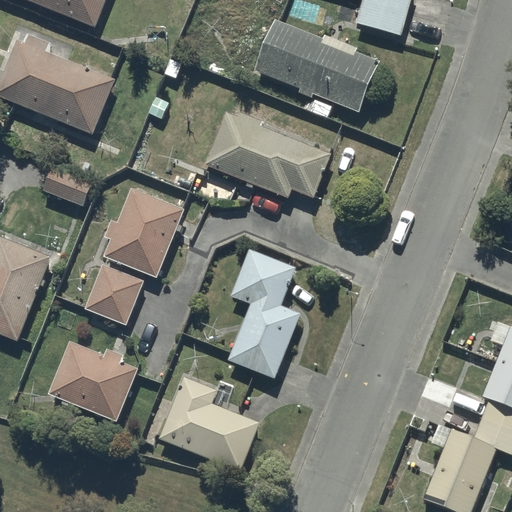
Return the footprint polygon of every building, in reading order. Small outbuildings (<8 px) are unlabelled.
[(9,0),(95,34),(108,0),(9,0)] [(367,0),(358,30),(400,44),(414,0),(367,0)] [(276,25),(255,77),(300,96),(299,99),(311,104),(313,101),(316,102),(310,116),(328,123),(333,109),(359,120),(380,68),(357,59),(355,64),(322,51),(324,45),(276,25)] [(18,47),(0,90),(0,103),(93,144),(117,88),(49,59),(53,49),(30,39),(25,50),(18,47)] [(239,122),(227,118),(206,172),(288,205),(292,197),(314,205),(332,160),(261,132),(264,126),(241,117),(239,122)] [(54,173),(44,197),(83,214),(93,190),(54,173)] [(202,176),(195,193),(220,203),(227,186),(202,176)] [(111,247),(105,264),(159,285),(185,217),(132,197),(118,231),(112,228),(106,245),(111,247)] [(0,340),(19,348),(52,264),(0,243),(0,340)] [(251,311),(228,367),(276,386),(302,321),(283,313),(298,276),(249,256),(230,302),(251,311)] [(101,271),(85,316),(127,331),(143,287),(101,271)] [(436,511),(474,511),(498,456),(511,461),(511,331),(500,327),(492,347),(504,352),(483,405),(489,407),(474,444),(453,435),(454,432),(443,427),(433,450),(445,455),(424,507),(436,511)] [(72,350),(51,402),(118,430),(140,378),(122,370),(126,360),(109,353),(105,363),(72,350)] [(184,384),(159,446),(240,479),(259,431),(212,411),(217,398),(184,384)]
